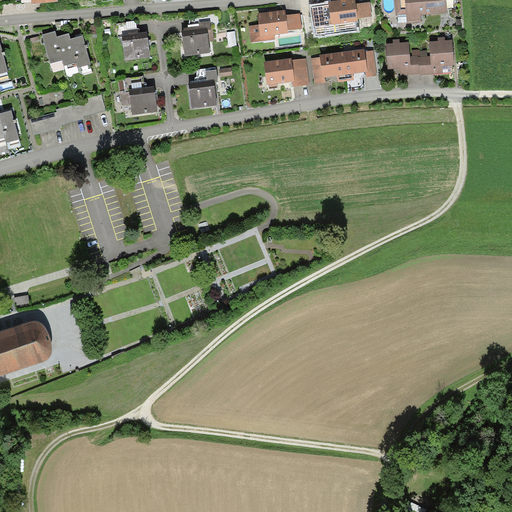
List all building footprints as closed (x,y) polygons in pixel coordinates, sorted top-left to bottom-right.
[(327,3),(311,5),(314,28),(316,28),(317,34),(356,28),(355,22),(359,21),(359,19),(357,5),(356,0),(350,0),(346,1),(327,3)] [(395,0),(397,18),(408,17),(408,23),(423,22),(423,15),(446,14),(445,0),(395,0)] [(370,3),(357,5),(359,19),(372,17),(370,3)] [(249,26),(252,43),(275,40),(275,37),(288,35),(288,32),(286,16),(285,11),(257,14),(259,25),(249,26)] [(300,14),(286,16),(288,32),(302,30),(300,14)] [(184,32),(181,32),(184,58),(211,55),(209,43),(215,42),(214,30),(211,30),(210,22),(199,23),(199,26),(184,28),(184,32)] [(235,32),(227,33),(230,47),(237,46),(235,32)] [(56,33),(42,37),(50,66),(64,62),(57,38),(56,33)] [(69,35),(57,38),(64,62),(65,67),(77,63),(70,40),(69,35)] [(83,36),(70,40),(77,63),(79,68),(92,65),(83,36)] [(439,42),(430,43),(431,57),(418,58),(419,75),(420,76),(452,74),(452,66),(454,66),(453,41),(448,42),(445,42),(445,38),(439,39),(439,42)] [(148,39),(122,43),(125,62),(151,58),(149,43),(148,39)] [(392,44),(387,45),(389,70),(400,69),(401,76),(419,75),(418,58),(418,56),(410,57),(409,43),(402,43),(401,41),(394,41),(394,44),(392,44)] [(321,58),(312,60),(315,85),(325,84),(325,79),(338,77),(338,83),(354,81),(353,75),(366,73),(367,78),(377,76),(374,51),(365,52),(365,50),(350,52),(335,54),(320,56),(321,58)] [(278,62),(265,64),(268,85),(293,83),(294,87),(309,85),(306,59),(278,62)] [(232,68),(220,70),(221,77),(233,76),(232,68)] [(207,83),(189,85),(192,110),(217,107),(215,96),(218,96),(217,91),(216,85),(219,84),(217,71),(205,72),(207,83)] [(126,94),(121,95),(122,105),(132,104),(133,115),(158,113),(156,97),(155,87),(145,88),(144,77),(125,79),(126,94)] [(56,112),(31,119),(35,135),(63,127),(62,124),(83,118),(83,116),(107,110),(102,94),(79,101),(79,103),(55,109),(56,112)] [(12,112),(0,114),(0,117),(7,143),(9,150),(21,146),(12,112)] [(0,376),(46,362),(52,353),(51,340),(47,330),(41,324),(32,321),(0,331),(0,376)]
